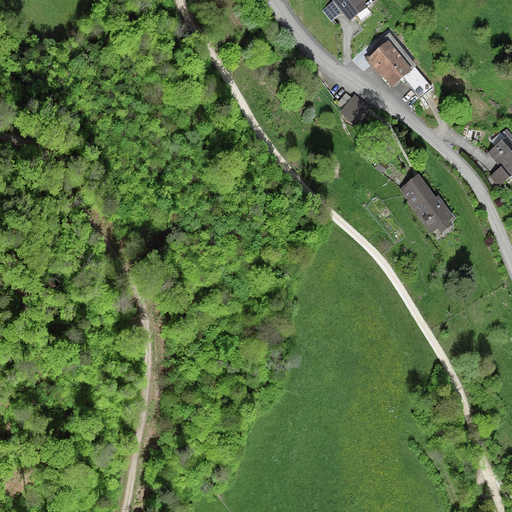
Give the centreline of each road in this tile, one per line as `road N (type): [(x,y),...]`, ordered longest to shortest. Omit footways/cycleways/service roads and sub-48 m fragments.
road 1 (residential): [(500,511),(451,372),(385,266),(274,153),(179,0)]
road 2 (track): [(0,135),(44,158),(139,294),(148,373),(126,511)]
road 3 (residential): [(511,263),(479,190),(449,153),(295,35),(273,0)]
